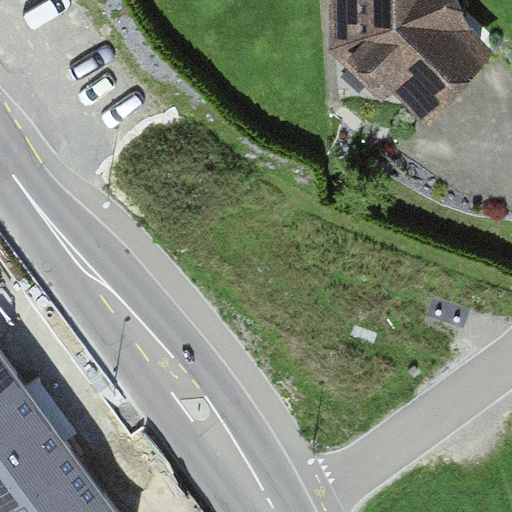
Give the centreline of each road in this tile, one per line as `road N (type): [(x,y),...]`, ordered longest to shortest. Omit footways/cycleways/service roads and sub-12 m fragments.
road 1 (secondary): [(273,511),(0,150)]
road 2 (residential): [(285,511),(470,394),(511,345)]
